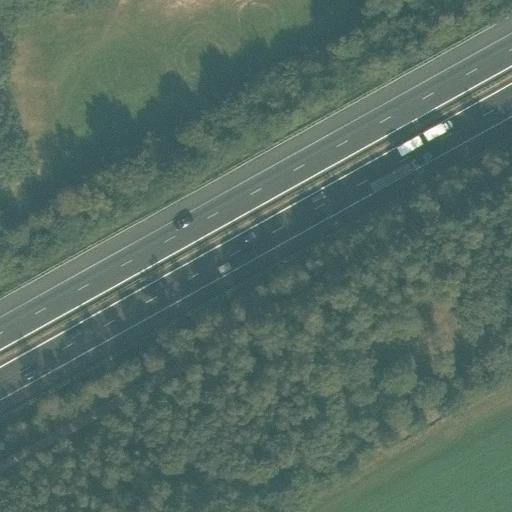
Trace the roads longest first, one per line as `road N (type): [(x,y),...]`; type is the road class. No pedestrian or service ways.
road 1 (track): [(511,181),(0,467)]
road 2 (motorway): [(511,48),(0,332)]
road 3 (motorway): [(0,384),(511,101)]
